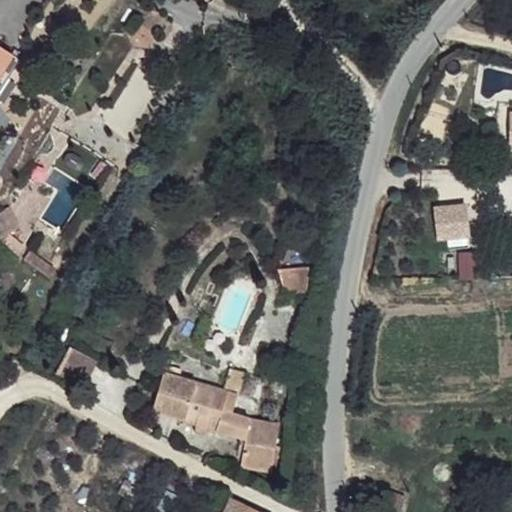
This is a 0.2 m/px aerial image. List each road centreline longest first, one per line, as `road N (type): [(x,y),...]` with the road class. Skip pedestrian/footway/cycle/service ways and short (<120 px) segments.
road 1 (unclassified): [(332,511),(333,396),(378,123),(436,30),(467,0)]
road 2 (unknown): [(272,36),(396,94)]
